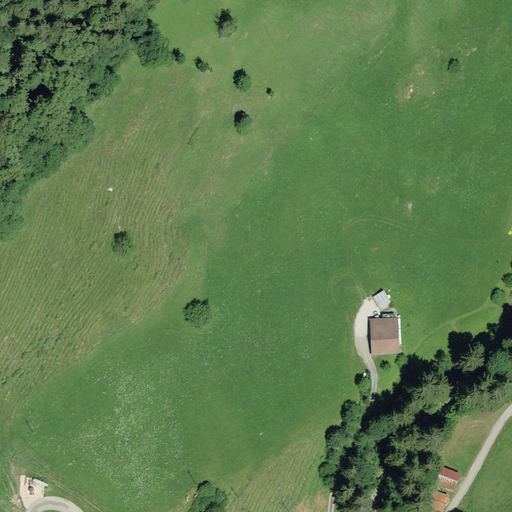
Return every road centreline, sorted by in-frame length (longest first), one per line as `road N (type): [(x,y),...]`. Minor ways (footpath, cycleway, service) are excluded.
road 1 (track): [(363,324),(374,383),(331,511)]
road 2 (unclassified): [(511,409),(450,511)]
